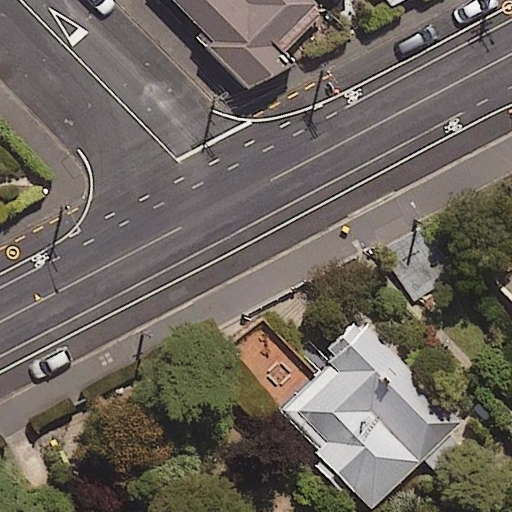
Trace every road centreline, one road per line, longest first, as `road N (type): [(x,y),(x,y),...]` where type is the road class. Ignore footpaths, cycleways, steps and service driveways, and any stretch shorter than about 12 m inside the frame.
road 1 (secondary): [(511,52),(218,202)]
road 2 (residential): [(218,202),(15,0)]
road 3 (secondary): [(218,202),(0,319)]
